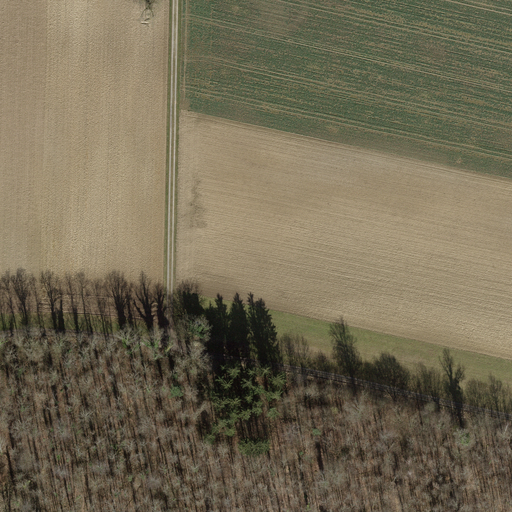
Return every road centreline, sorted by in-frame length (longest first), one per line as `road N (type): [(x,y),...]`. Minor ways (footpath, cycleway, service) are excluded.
road 1 (track): [(170,345),(511,416)]
road 2 (track): [(170,345),(177,0)]
road 3 (track): [(0,333),(170,345)]
